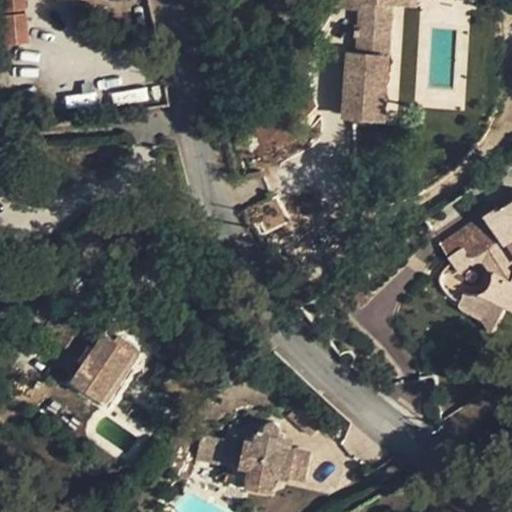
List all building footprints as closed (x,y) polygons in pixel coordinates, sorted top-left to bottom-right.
[(0,0),(0,45),(29,43),(24,0),(0,0)] [(347,73),(357,74),(353,114),(383,116),(391,1),(390,0),(354,0),(360,0),(357,52),(348,52),(347,73)] [(347,73),(343,114),(353,114),(357,74),(347,73)] [(0,175),(13,175),(11,147),(0,148),(0,175)] [(511,199),(488,215),(492,222),(484,227),(495,244),(481,253),(470,256),(465,247),(449,257),(459,271),(464,266),(472,262),(476,261),(481,260),(485,261),(488,262),(491,266),(494,273),(494,277),(493,281),(489,287),(485,290),(480,292),(473,293),(465,292),(458,304),(482,318),(493,299),(500,302),(511,308),(511,252),(506,244),(511,239),(511,199)] [(479,219),(456,234),(465,247),(470,256),(481,253),(495,244),(484,227),(479,219)] [(348,243),(362,263),(386,247),(372,226),(348,243)] [(326,302),(341,318),(352,308),(336,291),(326,302)] [(493,299),(482,318),(489,322),(500,302),(493,299)] [(76,355),(88,337),(55,313),(43,332),(76,355)] [(105,330),(73,376),(83,383),(80,387),(108,406),(134,368),(132,366),(138,356),(140,353),(141,348),(139,345),(113,327),(109,333),(105,330)] [(287,415),(310,435),(331,417),(308,398),(287,415)] [(245,436),(239,465),(249,467),(247,476),(274,482),(277,472),(305,478),(311,451),(283,444),(285,435),(276,433),(278,425),(276,421),(271,420),(269,421),(266,424),(265,430),(256,428),(253,438),(245,436)] [(201,434),(196,458),(219,463),(225,439),(201,434)] [(228,462),(239,465),(245,436),(235,434),(228,462)] [(0,495),(16,511),(21,511),(37,496),(7,467),(0,474),(0,495)] [(272,493),(274,482),(247,476),(245,486),(272,493)]
